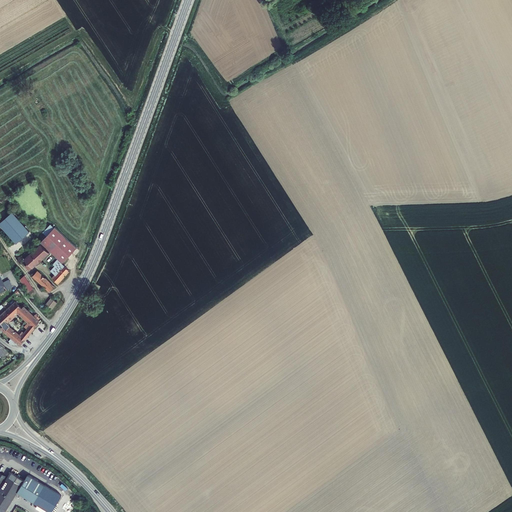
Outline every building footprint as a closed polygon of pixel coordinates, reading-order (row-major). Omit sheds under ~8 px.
[(30,232),(13,212),(0,222),(0,225),(16,244),(30,232)] [(56,232),(58,234),(79,252),(83,247),(62,226),(56,232)] [(58,234),(56,232),(48,241),(49,242),(58,234)] [(79,252),(58,234),(49,242),(69,262),(79,252)] [(54,251),(47,244),(31,258),(34,262),(32,264),(36,267),(54,251)] [(71,266),(64,258),(59,264),(65,271),(58,278),(63,282),(75,269),(71,266)] [(43,269),(38,275),(54,290),(59,285),(43,269)] [(4,281),(0,273),(0,288),(5,286),(7,290),(14,287),(10,278),(4,281)] [(20,280),(31,292),(36,287),(25,275),(20,280)] [(54,311),(59,305),(53,300),(48,306),(54,311)] [(8,324),(11,322),(22,311),(35,324),(26,335),(15,326),(11,329),(10,331),(11,332),(25,343),(44,320),(29,306),(27,308),(21,301),(2,318),(8,324)] [(0,504),(1,505),(9,510),(21,492),(38,503),(48,485),(32,475),(28,480),(15,472),(12,477),(5,473),(0,470),(0,504)]
